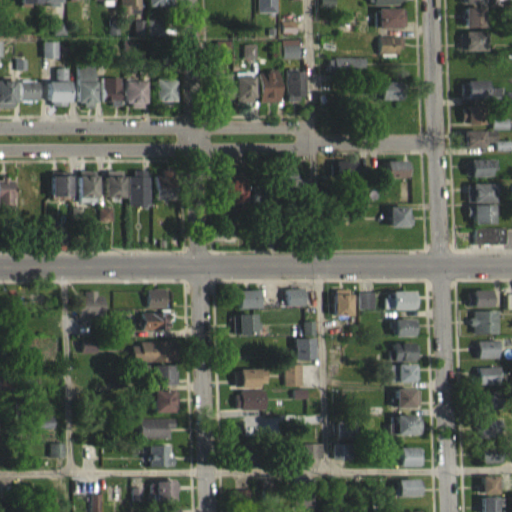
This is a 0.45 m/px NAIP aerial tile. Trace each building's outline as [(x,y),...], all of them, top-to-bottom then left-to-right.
[(17,0),(17,12),(57,11),(57,0),(17,0)] [(63,0),(64,8),(83,8),(82,0),(63,0)] [(90,0),(90,9),(109,9),(109,0),(90,0)] [(137,17),(136,0),(117,0),(118,21),(129,21),(129,17),(137,17)] [(165,0),(143,0),(143,14),(165,14),(165,0)] [(254,0),(255,21),(273,21),(272,0),(254,0)] [(402,12),(401,0),(369,0),(370,13),(402,12)] [(459,0),(459,12),(481,12),(480,0),(459,0)] [(331,4),(317,4),(317,15),(331,15),(331,4)] [(480,15),(461,16),(462,36),(481,35),(480,15)] [(402,36),(401,16),(374,17),(374,37),(402,36)] [(144,44),(159,43),(158,27),(143,27),(144,44)] [(62,43),(61,29),(50,30),(50,43),(62,43)] [(141,29),(131,29),(132,44),(142,43),(141,29)] [(292,29),(278,30),(279,41),(292,41),(292,29)] [(481,59),(482,40),(457,40),(457,59),(481,59)] [(399,45),(377,45),(376,62),(399,62),(399,45)] [(296,66),(296,48),(279,48),(279,66),(296,66)] [(54,67),(55,50),(40,49),(40,66),(54,67)] [(253,52),(241,52),(241,66),(253,67),(253,52)] [(326,66),(326,81),(361,83),(362,67),(326,66)] [(91,114),(92,73),(73,72),(72,114),(91,114)] [(64,89),(64,77),(53,77),(53,89),(64,89)] [(255,80),(256,111),(276,110),(275,80),(255,80)] [(302,107),(302,80),(283,80),(283,108),(302,107)] [(232,81),(233,111),(251,110),(250,81),(232,81)] [(230,82),(214,82),(214,111),(230,110),(230,82)] [(117,86),(99,86),(99,110),(108,110),(108,114),(117,114),(117,86)] [(171,87),(151,88),(152,110),(172,109),(171,87)] [(36,109),(36,88),(16,88),(16,109),(36,109)] [(0,116),(12,116),(11,89),(0,89),(0,116)] [(66,90),(44,89),(43,113),(65,113),(66,90)] [(142,89),(120,89),(121,114),(143,114),(142,89)] [(484,96),(484,90),(458,89),(457,106),(498,107),(499,96),(484,96)] [(399,90),(376,90),(377,108),(399,108),(399,90)] [(458,132),(480,132),(480,115),(458,114),(458,132)] [(480,156),(480,150),(493,150),(493,139),(455,140),(455,157),(480,156)] [(493,168),(462,168),(462,184),(493,183),(493,168)] [(352,186),(353,170),(331,169),(330,186),(352,186)] [(407,185),(407,169),(382,169),(382,186),(407,185)] [(75,179),(74,206),(93,206),(94,180),(75,179)] [(121,206),(120,179),(102,180),(102,206),(121,206)] [(124,213),(145,214),(145,180),(124,180),(124,213)] [(151,208),(169,208),(170,181),(152,180),(151,208)] [(67,205),(67,181),(47,181),(48,205),(67,205)] [(239,181),(219,181),(220,212),(240,211),(239,181)] [(296,182),(280,183),(281,201),(304,201),(304,187),(296,187),(296,182)] [(0,187),(0,219),(11,220),(11,188),(0,187)] [(463,211),(491,211),(491,192),(463,192),(463,211)] [(469,232),(490,232),(490,213),(464,213),(464,224),(469,224),(469,232)] [(406,215),(384,215),(385,235),(407,235),(406,215)] [(109,216),(95,216),(95,229),(109,229),(109,216)] [(501,236),(471,237),(471,253),(502,252),(501,236)] [(144,298),(144,316),(162,315),(162,297),(144,298)] [(284,314),(301,314),(300,297),(283,297),(284,314)] [(347,297),(330,298),(330,325),(347,325),(347,297)] [(234,299),(234,317),(256,316),(255,298),(234,299)] [(380,317),(413,318),(414,300),(388,299),(388,307),(381,307),(380,317)] [(488,315),(487,299),(463,299),(464,315),(488,315)] [(75,325),(100,324),(99,301),(74,301),(75,325)] [(372,301),(356,301),(355,317),(371,317),(372,301)] [(503,317),(511,316),(511,301),(503,302),(503,317)] [(495,319),(469,319),(468,342),(494,343),(495,319)] [(138,339),(165,338),(164,321),(138,322),(138,339)] [(230,344),(254,343),(253,322),(229,323),(230,344)] [(390,328),(390,344),(414,344),(414,328),(390,328)] [(312,343),(311,330),(300,330),(301,343),(312,343)] [(311,369),(311,345),(291,346),(292,369),(311,369)] [(77,361),(92,362),(93,348),(78,347),(77,361)] [(474,367),(495,366),(495,349),(474,350),(474,367)] [(128,352),(128,370),(172,370),(172,351),(128,352)] [(389,369),(414,369),(415,352),(389,351),(389,369)] [(172,393),(172,373),(149,374),(149,394),(172,393)] [(298,394),(299,373),(281,373),(281,394),(298,394)] [(386,390),(415,390),(415,373),(385,373),(386,390)] [(496,392),(496,375),(475,376),(475,393),(496,392)] [(260,377),(231,378),(231,395),(260,395),(260,377)] [(9,387),(0,387),(0,397),(9,397),(9,387)] [(290,407),(303,407),(303,398),(291,397),(290,407)] [(416,416),(415,397),(391,397),(391,416),(416,416)] [(149,420),(174,420),(174,398),(149,398),(149,420)] [(232,400),(232,418),(262,418),(261,399),(232,400)] [(479,418),(499,417),(498,399),(479,400),(479,418)] [(385,432),(385,443),(418,442),(417,423),(391,424),(391,431),(385,432)] [(52,426),(34,425),(34,438),(51,438),(52,426)] [(136,447),(166,447),(166,437),(170,437),(170,427),(135,428),(136,447)] [(476,446),(500,446),(500,428),(477,428),(476,446)] [(352,432),(335,432),(335,446),(353,446),(352,432)] [(61,452),(46,451),(46,466),(61,466),(61,452)] [(248,475),(248,451),(236,451),(236,474),(248,475)] [(300,452),(301,467),(320,467),(320,452),(300,452)] [(348,468),(349,453),(331,452),(330,467),(348,468)] [(146,475),(168,475),(167,454),(145,454),(146,475)] [(394,475),(418,474),(418,455),(394,456),(394,475)] [(498,471),(498,455),(478,455),(479,472),(498,471)] [(495,503),(495,485),(476,484),(476,502),(495,503)] [(419,504),(419,488),(392,488),(392,504),(419,504)] [(173,509),(173,490),(147,489),(147,509),(173,509)] [(129,510),(138,509),(138,496),(128,497),(129,510)] [(247,498),(232,498),(232,508),(247,508),(247,498)]
